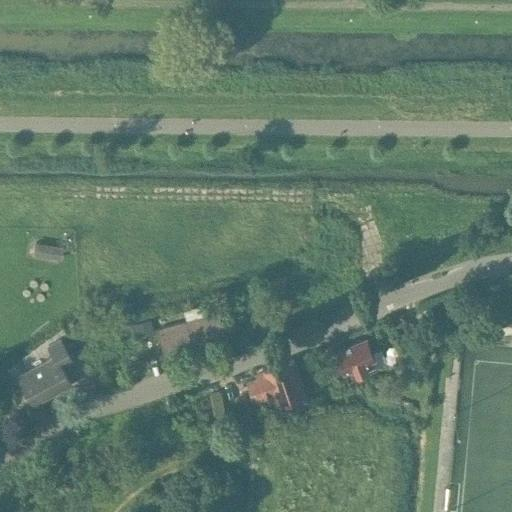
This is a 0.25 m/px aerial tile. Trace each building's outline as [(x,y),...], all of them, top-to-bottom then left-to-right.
[(35,240),(33,255),(61,260),(64,245),(35,240)] [(224,338),(216,310),(156,329),(164,356),(224,338)] [(152,315),(132,320),(136,336),(156,330),(152,315)] [(385,360),(379,347),(371,351),(364,337),(334,350),(338,359),(329,363),(333,374),(343,370),(347,378),(376,365),(376,364),(385,360)] [(70,384),(60,365),(71,360),(59,338),(47,344),(54,356),(17,375),(33,404),(70,384)] [(304,391),(292,359),(263,370),(264,374),(245,380),(251,397),(270,390),(274,402),(278,401),(304,391)] [(219,391),(209,393),(214,416),(224,414),(219,391)]
